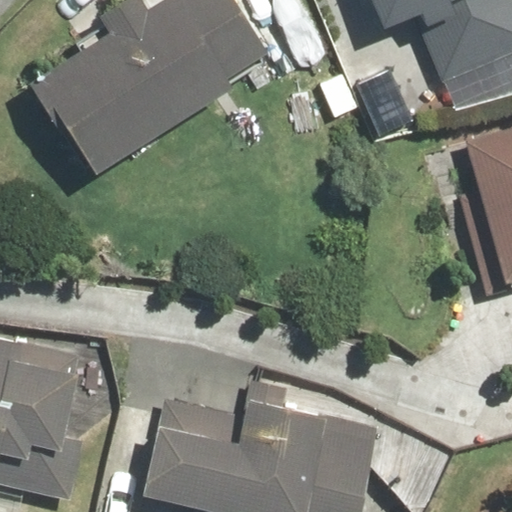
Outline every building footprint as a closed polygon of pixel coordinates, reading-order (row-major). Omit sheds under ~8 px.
[(29,123),(73,182),(213,92),(208,85),(248,59),(218,19),(209,0),(152,0),(130,14),(121,0),(113,0),(80,21),(90,37),(10,92),(29,123)] [(511,50),(511,0),(347,0),(361,32),(397,18),(404,34),(410,32),(432,84),(511,50)] [(511,127),(455,143),(486,288),(511,281),(511,127)] [(0,500),(19,505),(21,496),(61,505),(75,444),(54,438),(73,357),(0,339),(0,500)] [(341,511),(364,430),(275,409),(280,389),(243,380),(238,400),(228,398),(225,411),(158,396),(150,431),(141,429),(124,502),(164,511),(341,511)]
